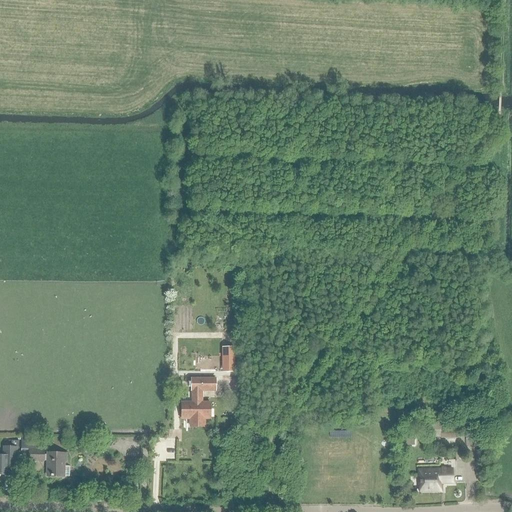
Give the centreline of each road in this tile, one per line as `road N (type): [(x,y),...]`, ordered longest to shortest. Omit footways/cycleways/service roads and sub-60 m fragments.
road 1 (tertiary): [(266,511),(129,509)]
road 2 (tertiary): [(129,509),(0,506)]
